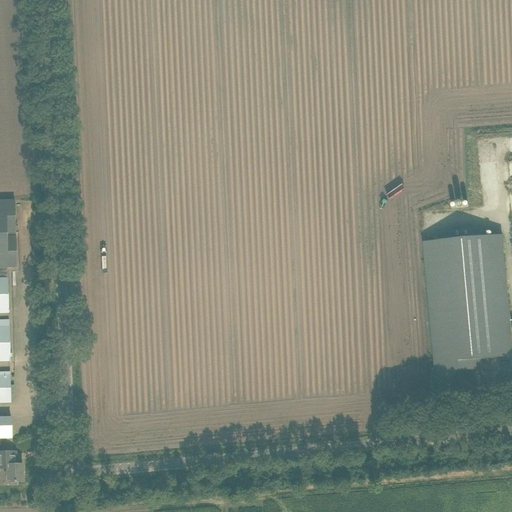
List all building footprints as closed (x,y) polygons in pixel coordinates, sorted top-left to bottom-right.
[(16,268),(14,201),(0,201),(0,278),(7,278),(7,269),(16,268)] [(423,243),(435,374),(481,370),(481,360),(511,356),(511,347),(502,236),(475,238),(475,229),(449,231),(449,241),(423,243)] [(0,313),(8,313),(7,278),(0,278),(0,313)] [(9,327),(0,327),(0,361),(10,361),(9,327)] [(0,403),(10,403),(9,373),(0,372),(0,403)] [(10,418),(0,418),(0,439),(11,439),(10,418)] [(22,483),(22,465),(15,466),(15,453),(0,453),(0,469),(7,469),(7,483),(22,483)]
